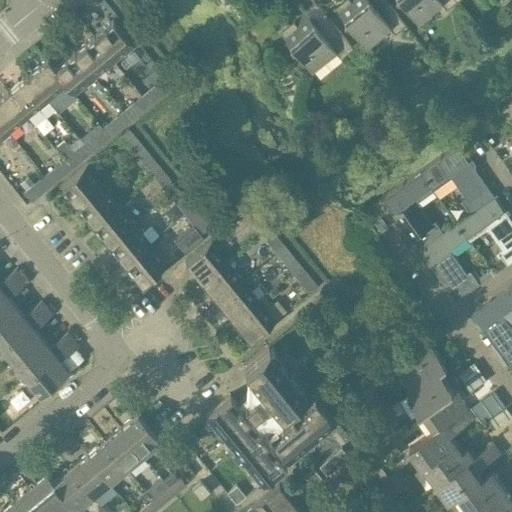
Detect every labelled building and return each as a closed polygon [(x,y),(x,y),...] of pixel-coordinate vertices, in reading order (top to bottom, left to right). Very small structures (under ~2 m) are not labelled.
[(369,0),(344,0),(336,7),(347,20),(345,29),(355,30),(366,42),(389,23),(396,31),(406,23),(386,0),(372,0),(370,2),(369,0)] [(456,1),(455,0),(396,0),(396,5),(406,6),(417,20),(440,1),(446,9),(456,1)] [(305,11),(281,32),(291,43),(288,49),(292,54),(300,53),(311,66),(335,47),(341,55),(353,45),(328,15),(317,25),(305,11)] [(114,19),(93,36),(112,58),(122,50),(124,52),(134,44),(114,19)] [(93,36),(73,52),(92,75),(103,66),(105,68),(114,61),(112,58),(93,36)] [(55,67),(68,84),(67,84),(73,91),(83,82),(85,84),(94,77),(92,75),(73,52),(55,67)] [(48,58),(27,74),(46,97),(48,100),(55,108),(56,109),(75,93),(73,91),(67,84),(68,84),(55,67),(48,58)] [(27,74),(7,90),(28,116),(35,125),(55,108),(48,100),(46,97),(27,74)] [(153,85),(142,95),(149,102),(160,93),(153,85)] [(7,90),(0,96),(0,121),(7,130),(17,121),(19,124),(28,116),(7,90)] [(133,102),(123,111),(130,119),(140,110),(133,102)] [(114,117),(103,127),(109,135),(121,125),(114,117)] [(0,121),(0,139),(9,132),(7,130),(0,121)] [(95,134),(84,143),(91,151),(101,142),(109,135),(103,127),(95,134)] [(74,150),(64,158),(71,167),(82,158),(91,151),(84,143),(79,136),(69,144),(74,150)] [(136,136),(129,143),(138,154),(145,147),(136,136)] [(496,195),(459,143),(421,170),(435,189),(454,176),(468,197),(464,200),(472,212),(496,195)] [(152,156),(144,162),(153,173),(162,167),(152,156)] [(87,162),(61,183),(78,203),(102,183),(93,172),(95,170),(88,161),(87,162)] [(56,166),(45,175),(51,183),(62,174),(56,166)] [(385,196),(421,248),(444,231),(436,220),(431,223),(416,202),(435,189),(421,170),(385,196)] [(28,175),(20,182),(25,189),(34,182),(28,175)] [(168,175),(160,182),(169,193),(177,186),(168,175)] [(102,183),(78,203),(93,222),(117,203),(109,192),(111,190),(104,181),(102,183)] [(35,183),(25,191),(32,200),(42,191),(35,183)] [(184,195),(176,201),(185,212),(193,206),(184,195)] [(508,263),(511,260),(511,218),(496,195),(472,212),(458,222),(468,236),(471,240),(490,226),(505,248),(500,251),(508,263)] [(117,203),(93,222),(109,242),(134,222),(125,211),(127,209),(120,201),(117,203)] [(169,207),(168,215),(172,221),(182,213),(174,203),(169,207)] [(261,214),(252,221),(262,232),(270,225),(261,214)] [(201,215),(193,221),(201,232),(209,225),(201,215)] [(382,217),(375,222),(381,232),(389,226),(382,217)] [(134,222),(109,242),(125,262),(150,242),(141,231),(143,229),(136,220),(134,222)] [(421,248),(457,299),(480,282),(472,270),(467,273),(450,249),(468,236),(458,222),(444,231),(421,248)] [(191,226),(177,237),(187,249),(201,238),(191,226)] [(276,234),(269,241),(278,251),(285,245),(276,234)] [(150,242),(125,262),(142,281),(166,262),(157,251),(159,249),(152,240),(150,242)] [(211,240),(185,261),(202,281),(225,262),(217,251),(219,249),(211,240)] [(293,254),(285,261),(294,272),(302,265),(293,254)] [(225,262),(202,281),(218,300),(241,281),(233,271),(235,269),(228,260),(225,262)] [(16,267),(5,276),(10,283),(21,274),(16,267)] [(21,274),(10,283),(15,290),(27,281),(21,274)] [(309,274),(301,280),(310,291),(318,285),(309,274)] [(241,281),(218,300),(233,320),(257,300),(248,290),(251,288),(244,279),(241,281)] [(473,312),(509,363),(511,360),(511,325),(503,312),(511,305),(511,287),(511,285),(473,312)] [(276,287),(269,292),(272,297),(280,291),(276,287)] [(4,288),(0,291),(0,318),(17,304),(4,288)] [(42,298),(30,308),(36,314),(47,305),(42,298)] [(257,300),(233,320),(250,340),(276,319),(284,312),(275,302),(267,308),(259,299),(257,300)] [(17,304),(0,318),(0,344),(29,320),(17,304)] [(47,305),(36,314),(41,321),(53,312),(47,305)] [(29,320),(0,344),(0,348),(3,346),(13,359),(42,336),(29,320)] [(68,330),(56,340),(62,346),(73,337),(68,330)] [(42,336),(13,359),(24,373),(19,376),(21,379),(55,352),(42,336)] [(73,337),(62,346),(67,353),(79,343),(73,337)] [(443,369),(444,370),(449,366),(429,338),(400,358),(407,367),(402,370),(415,388),(415,389),(443,369)] [(319,341),(308,350),(316,359),(326,351),(319,341)] [(268,345),(244,364),(252,374),(282,411),(307,391),(296,376),(293,378),(286,369),(288,367),(269,344),(268,345)] [(55,352),(21,379),(24,382),(28,378),(40,392),(69,368),(55,352)] [(331,356),(320,364),(328,374),(338,365),(331,356)] [(449,366),(444,370),(443,369),(415,389),(415,388),(409,392),(422,410),(456,388),(461,384),(449,366)] [(248,392),(237,401),(283,457),(288,453),(268,429),(311,395),(307,391),(282,411),(252,374),(249,377),(248,392)] [(359,379),(367,390),(374,385),(367,374),(359,379)] [(469,406),(456,388),(422,410),(435,428),(435,429),(469,406)] [(471,405),(482,422),(492,415),(497,422),(509,414),(493,390),(471,405)] [(311,395),(268,429),(288,453),(302,442),(300,440),(309,432),(311,434),(334,415),(315,391),(315,392),(311,395)] [(230,393),(206,412),(217,426),(220,424),(227,433),(225,435),(236,449),(239,447),(246,456),(244,458),(263,481),(287,461),(283,457),(237,401),(230,393)] [(411,445),(424,464),(458,441),(452,432),(476,415),(469,406),(435,429),(435,428),(411,445)] [(387,407),(377,415),(382,422),(392,414),(387,407)] [(137,411),(120,425),(143,453),(160,439),(137,411)] [(120,425),(103,439),(126,467),(143,453),(120,425)] [(189,426),(179,434),(188,445),(198,437),(189,426)] [(400,426),(389,433),(395,440),(405,433),(400,426)] [(103,439),(86,453),(109,481),(126,467),(103,439)] [(424,464),(437,482),(476,455),(475,454),(469,445),(464,449),(458,441),(424,464)] [(450,501),(461,493),(461,492),(483,477),(483,476),(477,468),(501,451),(494,441),(475,454),(476,455),(437,482),(450,501)] [(341,447),(331,455),(338,465),(348,456),(341,447)] [(86,453),(70,467),(93,494),(100,503),(117,490),(109,481),(86,453)] [(330,456),(319,465),(327,474),(337,465),(330,456)] [(53,480),(53,481),(69,501),(75,509),(93,494),(70,467),(53,480)] [(313,467),(304,474),(313,485),(322,478),(313,467)] [(461,493),(474,511),(507,487),(494,469),(483,476),(483,477),(461,492),(461,493)] [(47,472),(29,487),(50,511),(55,511),(69,501),(53,481),(53,480),(47,472)] [(385,479),(390,486),(401,479),(396,472),(385,479)] [(180,476),(169,485),(174,492),(186,483),(180,476)] [(406,486),(401,479),(390,486),(395,493),(406,486)] [(202,480),(192,487),(201,498),(210,490),(202,480)] [(253,503),(242,511),(283,511),(296,502),(279,482),(253,503)] [(236,483),(227,491),(236,502),(246,495),(236,483)] [(169,485),(157,494),(163,501),(174,492),(169,485)] [(50,511),(29,487),(13,501),(22,511),(50,511)] [(474,511),(509,511),(511,510),(511,495),(507,487),(474,511)] [(22,511),(13,501),(0,511),(22,511)] [(150,501),(137,511),(149,511),(156,507),(150,501)] [(303,511),(296,502),(283,511),(303,511)]
